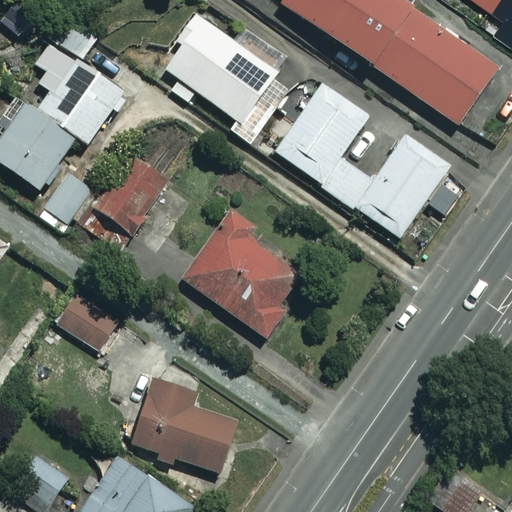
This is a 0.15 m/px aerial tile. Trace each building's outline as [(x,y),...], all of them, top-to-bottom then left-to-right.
[(457,127),(497,68),(398,0),(284,0),(281,5),(457,127)] [(478,23),(511,46),(511,0),(475,0),(488,9),(478,23)] [(166,73),(255,136),(293,83),(276,71),(285,58),(243,29),(232,44),(195,18),(177,43),(184,48),(166,73)] [(70,24),(57,42),(83,60),(96,42),(70,24)] [(37,111),(75,139),(85,146),(122,95),(73,60),(37,111)] [(367,117),(322,86),(274,154),(397,239),(447,167),(404,137),(372,182),(338,159),(367,117)] [(37,111),(24,102),(0,135),(0,165),(37,192),(75,139),(37,111)] [(166,181),(129,157),(94,212),(131,235),(166,181)] [(93,185),(71,169),(34,218),(56,234),(93,185)] [(253,230),(229,213),(181,280),(263,339),(282,311),(277,307),(301,272),(249,235),(253,230)] [(117,323),(76,295),(56,326),(97,353),(117,323)] [(0,360),(21,330),(0,315),(0,360)] [(194,395),(151,380),(129,444),(215,473),(233,421),(190,407),(194,395)] [(511,401),(511,380),(503,395),(511,401)] [(45,511),(68,476),(35,455),(11,493),(40,511),(45,511)] [(189,511),(192,509),(115,457),(78,511),(189,511)] [(437,511),(504,511),(452,477),(432,508),(437,511)]
